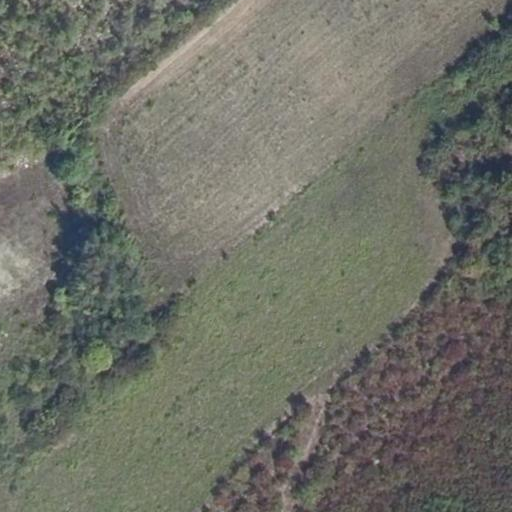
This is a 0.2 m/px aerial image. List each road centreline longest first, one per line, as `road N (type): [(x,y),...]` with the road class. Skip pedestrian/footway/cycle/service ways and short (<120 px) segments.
road 1 (track): [(511,78),(414,162),(294,511)]
road 2 (track): [(79,511),(40,459),(0,348)]
